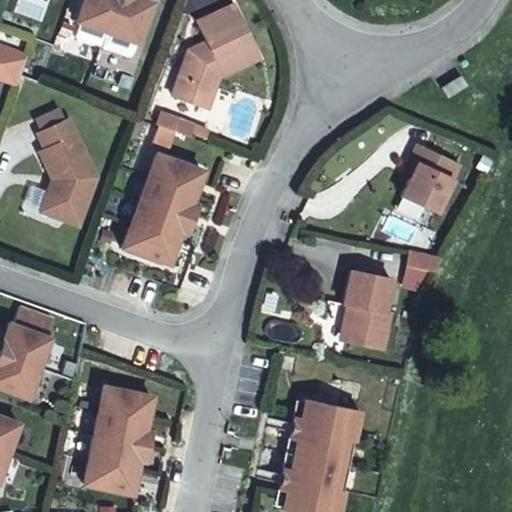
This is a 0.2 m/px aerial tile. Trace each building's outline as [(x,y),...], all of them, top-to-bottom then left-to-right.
[(82,0),(75,20),(79,21),(105,31),(116,0),(82,0)] [(116,0),(105,31),(135,41),(150,0),(148,0),(116,0)] [(206,83),(213,85),(218,70),(255,50),(228,0),(224,0),(193,15),(202,34),(187,48),(172,95),(200,104),(206,83)] [(105,31),(79,21),(74,35),(101,45),(105,31)] [(445,93),(463,81),(456,72),(439,84),(445,93)] [(206,106),(213,85),(206,83),(200,104),(206,106)] [(161,114),(158,125),(174,131),(178,119),(161,114)] [(94,175),(67,117),(36,132),(44,148),(39,150),(52,177),(57,179),(55,186),(47,189),(40,210),(77,224),(94,175)] [(414,162),(408,176),(400,195),(435,211),(456,163),(413,144),(407,158),(414,162)] [(189,201),(201,169),(155,152),(122,246),(168,262),(179,229),(184,215),(189,201)] [(400,173),(408,176),(414,162),(407,158),(400,173)] [(52,177),(47,189),(55,186),(57,179),(52,177)] [(196,204),(189,201),(184,215),(179,229),(186,232),(196,204)] [(350,270),(346,301),(354,302),(349,340),(387,345),(392,307),(389,307),(393,275),(350,270)] [(0,337),(0,353),(38,367),(49,337),(45,336),(52,318),(19,306),(12,324),(8,322),(2,338),(0,337)] [(38,367),(0,353),(0,387),(27,398),(38,367)] [(151,393),(103,384),(83,481),(131,490),(138,457),(144,427),(151,393)] [(358,407),(303,396),(299,414),(292,413),(288,435),(294,436),(288,465),(282,464),(277,486),(284,488),(280,506),(309,511),(336,511),(342,487),(335,485),(340,461),(345,436),(352,438),(358,407)] [(0,449),(7,453),(18,423),(0,415),(0,449)] [(151,429),(144,427),(138,457),(144,458),(151,429)] [(345,436),(340,461),(347,462),(352,438),(345,436)] [(335,485),(342,487),(347,462),(340,461),(335,485)]
